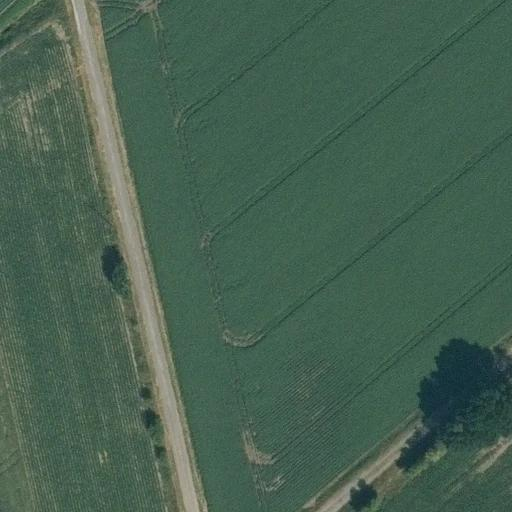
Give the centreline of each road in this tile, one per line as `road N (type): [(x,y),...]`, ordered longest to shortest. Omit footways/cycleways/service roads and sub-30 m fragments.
road 1 (unclassified): [(78,0),(197,511)]
road 2 (unclassified): [(511,352),(323,511)]
